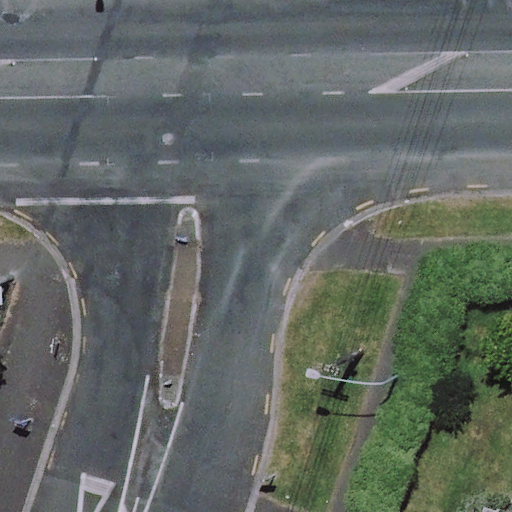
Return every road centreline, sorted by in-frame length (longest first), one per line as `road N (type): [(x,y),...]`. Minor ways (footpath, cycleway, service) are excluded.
road 1 (residential): [(186,76),(195,201),(185,321),(127,511)]
road 2 (secondary): [(511,71),(186,76)]
road 3 (secondary): [(186,76),(0,80)]
